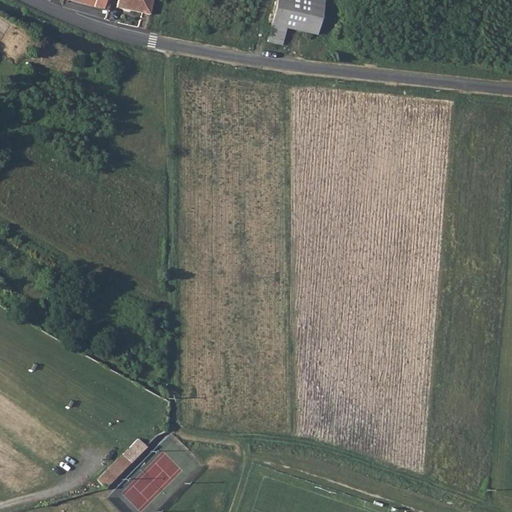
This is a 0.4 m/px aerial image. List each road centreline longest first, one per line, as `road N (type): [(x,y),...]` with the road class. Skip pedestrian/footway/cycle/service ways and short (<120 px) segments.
road 1 (unclassified): [(151,41),(239,60),(511,91)]
road 2 (residential): [(29,0),(151,41)]
